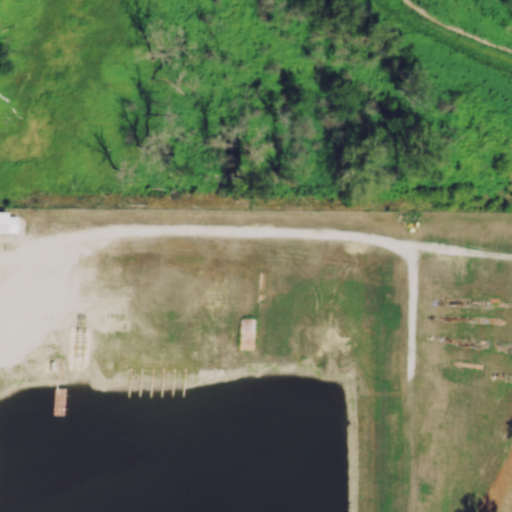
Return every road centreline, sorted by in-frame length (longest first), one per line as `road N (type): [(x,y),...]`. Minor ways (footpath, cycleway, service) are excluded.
road 1 (track): [(65,252),(87,239),(138,231),(265,230),(396,244)]
road 2 (track): [(396,244),(409,264),(403,511)]
